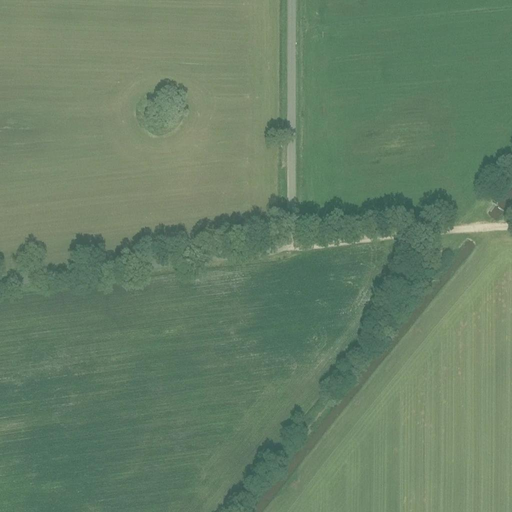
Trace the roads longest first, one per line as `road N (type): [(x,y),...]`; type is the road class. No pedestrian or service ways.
road 1 (unclassified): [(0,281),(289,240),(291,0)]
road 2 (track): [(511,225),(289,240)]
